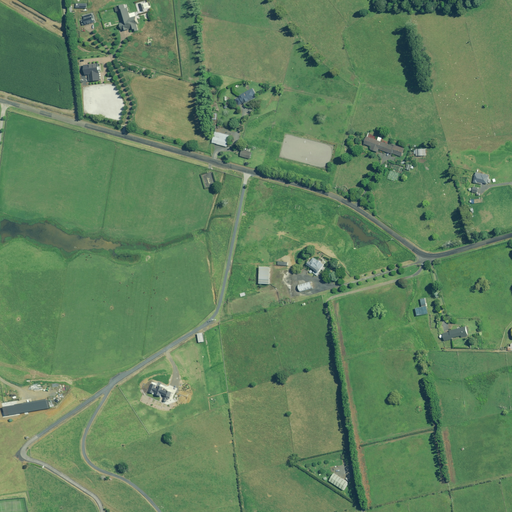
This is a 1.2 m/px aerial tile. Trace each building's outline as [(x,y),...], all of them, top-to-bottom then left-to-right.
[(137,22),(138,22),(136,16),(131,18),(127,4),(115,7),(117,12),(119,11),(122,23),(120,23),(123,31),(131,29),(132,33),(139,31),(138,27),(137,22)] [(94,22),(92,14),(83,16),(85,21),(82,21),(83,25),(94,22)] [(258,97),(253,88),(240,95),(240,97),(236,99),(239,106),(244,103),(244,104),(258,97)] [(230,136),(215,132),(212,143),(227,147),(230,136)] [(375,139),(367,136),(364,144),(371,147),(370,149),(378,152),(379,149),(392,154),(392,153),(402,157),(405,149),(390,143),(390,145),(381,141),(382,138),(379,137),(378,140),(375,139)] [(252,152),(250,152),(251,148),(248,147),(247,151),(242,150),(241,156),(250,159),(252,152)] [(215,184),(211,173),(204,176),(207,186),(215,184)] [(489,175),(476,173),(474,183),(482,184),(482,183),(488,184),(489,175)] [(313,273),(317,275),(317,276),(319,273),(319,272),(326,262),(319,258),(318,260),(314,257),(311,262),(310,261),(307,265),(315,270),(313,273)] [(272,267),(261,267),(260,284),(271,284),(272,267)] [(312,288),(310,282),(298,285),(300,291),(312,288)] [(428,314),(425,298),(421,299),(422,307),(416,308),(417,316),(428,314)] [(468,336),(466,327),(450,330),(450,332),(443,333),(445,341),(453,339),(452,338),(461,336),(462,337),(468,336)] [(348,483),(334,474),(329,481),(343,490),(348,483)]
